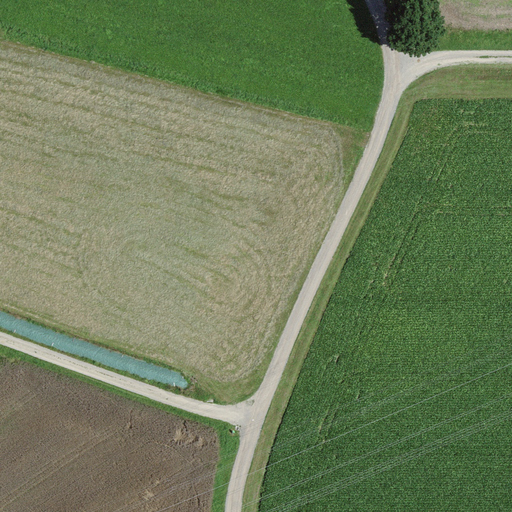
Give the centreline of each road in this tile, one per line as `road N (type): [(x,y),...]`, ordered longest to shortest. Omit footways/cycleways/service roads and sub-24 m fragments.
road 1 (track): [(224,511),(218,481),(278,318),(399,49),(372,0)]
road 2 (track): [(0,339),(241,418)]
